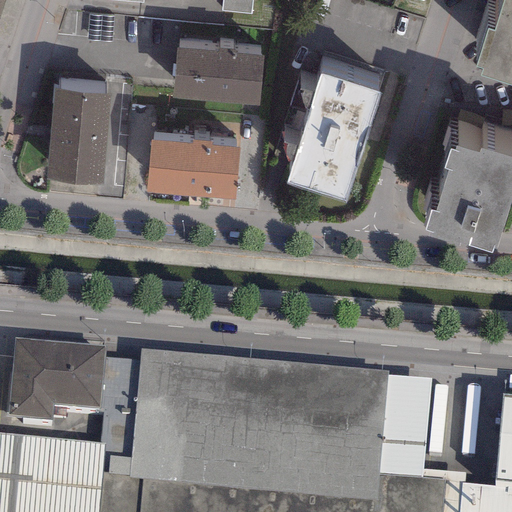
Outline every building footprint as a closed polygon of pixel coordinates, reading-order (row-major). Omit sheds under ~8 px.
[(251,0),(221,0),(221,11),(250,15),(251,0)] [(511,0),(503,0),(494,31),(486,28),(474,68),(481,70),(479,76),(511,86),(511,0)] [(176,49),(172,98),(259,106),(263,56),(233,53),(233,49),(218,48),(218,53),(176,49)] [(344,203),(380,93),(321,74),(285,184),(344,203)] [(53,89),(45,180),(102,185),(111,94),(53,89)] [(150,140),(146,192),(234,200),(239,148),(209,145),(210,142),(191,140),(191,144),(150,140)] [(430,210),(424,229),(491,251),(492,247),(496,248),(511,199),(511,158),(482,149),(480,155),(454,147),(452,153),(448,151),(442,170),(449,172),(436,212),(430,210)] [(105,347),(15,339),(8,416),(51,420),(52,405),(100,409),(104,357),(105,347)] [(388,372),(140,351),(141,358),(131,458),(128,483),(376,506),(379,475),(388,375),(388,372)] [(141,358),(104,357),(100,409),(97,443),(104,444),(101,480),(107,481),(109,455),(131,458),(141,358)] [(431,378),(388,375),(379,475),(422,478),(423,469),(431,378)] [(496,482),(511,483),(511,395),(503,395),(496,482)] [(97,443),(0,433),(0,511),(98,511),(101,480),(104,444),(97,443)] [(379,475),(376,506),(128,483),(131,458),(109,455),(107,481),(101,480),(98,511),(441,511),(443,481),(422,478),(379,475)] [(463,473),(423,469),(422,478),(443,481),(441,511),(459,511),(462,482),(463,473)] [(511,511),(511,483),(496,482),(494,486),(462,482),(459,511),(511,511)]
